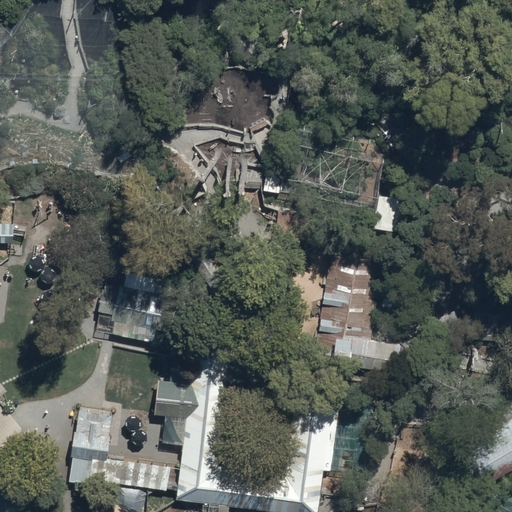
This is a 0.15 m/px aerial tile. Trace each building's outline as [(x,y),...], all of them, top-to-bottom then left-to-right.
[(187,79),(191,88),(211,79),(207,70),(187,79)] [(414,197),(379,191),(376,206),(373,224),(408,230),(414,197)] [(382,261),(331,253),(315,358),(399,371),(404,340),(371,335),(382,261)] [(179,280),(106,265),(95,326),(153,337),(156,325),(170,328),(179,280)] [(408,281),(383,281),(382,304),(408,304),(408,281)] [(174,330),(163,404),(186,407),(182,455),(180,465),(105,456),(106,447),(110,413),(80,409),(77,434),(76,443),(72,473),(117,478),(178,486),(176,495),(203,498),(201,511),(229,511),(230,505),(251,507),(291,511),(318,511),(320,504),(324,469),(332,470),(343,380),(297,375),(288,448),(286,471),(271,469),(254,466),(215,462),(226,373),(229,346),(230,336),(174,330)] [(239,348),(229,346),(226,373),(235,374),(239,348)] [(186,407),(163,404),(159,436),(183,439),(186,407)] [(511,416),(484,432),(431,463),(453,500),(511,466),(511,416)] [(286,471),(288,448),(274,447),(271,469),(286,471)] [(16,473),(0,475),(0,511),(12,511),(21,511),(16,473)] [(511,511),(511,496),(486,494),(492,511),(511,511)]
